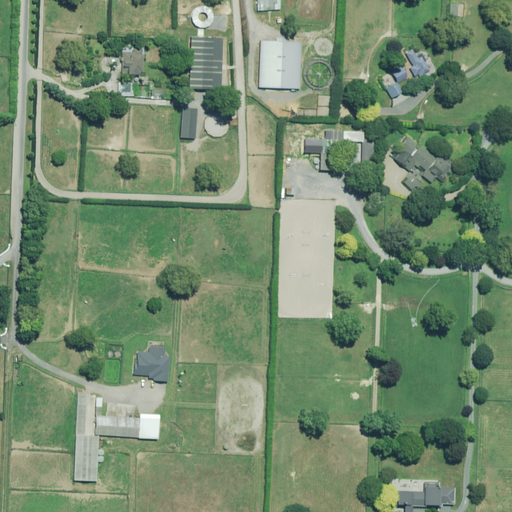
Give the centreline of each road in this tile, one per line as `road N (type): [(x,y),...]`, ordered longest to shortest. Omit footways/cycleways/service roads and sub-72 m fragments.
road 1 (unknown): [(23,77),(86,97),(200,106)]
road 2 (unknown): [(511,46),(387,114)]
